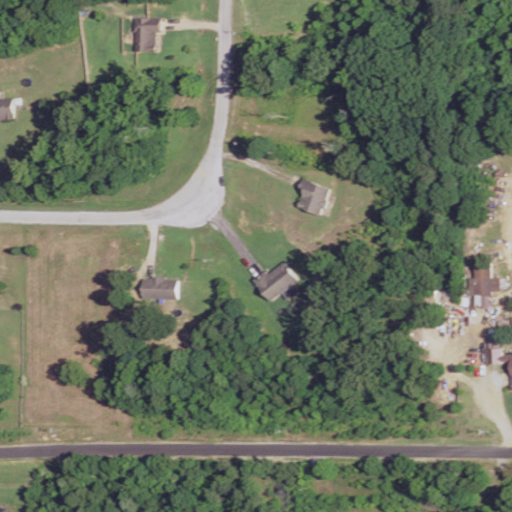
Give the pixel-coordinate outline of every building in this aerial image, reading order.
[(157,51),(157,31),(161,31),(162,17),(135,16),(134,50),(157,51)] [(0,118),(14,118),(13,96),(0,96),(0,118)] [(330,186),(304,178),(300,191),(302,192),(298,207),(322,214),(330,186)] [(287,299),(298,290),(292,284),(299,278),(284,260),(268,273),(265,269),(254,278),(272,300),(282,292),(287,299)] [(493,276),(493,261),(475,261),(473,295),(476,295),(476,306),(491,307),(492,290),(501,290),(501,283),(506,284),(506,277),(493,276)] [(178,298),(178,277),(145,276),(144,297),(178,298)] [(511,353),(500,354),(499,334),(487,334),(487,362),(511,362),(511,385),(511,384),(511,353)]
